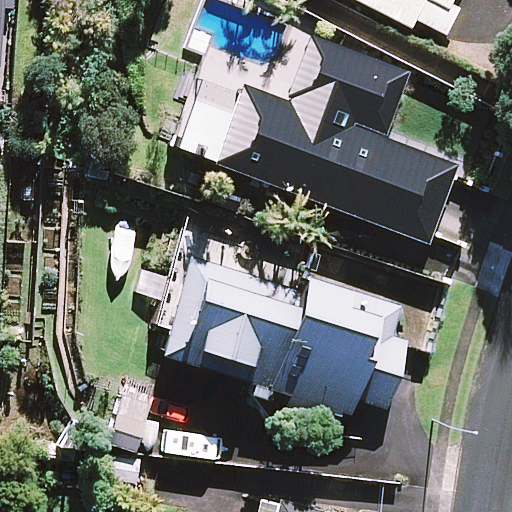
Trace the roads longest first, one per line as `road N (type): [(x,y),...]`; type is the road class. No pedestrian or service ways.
road 1 (track): [(511,104),(303,0)]
road 2 (residential): [(498,511),(511,377)]
